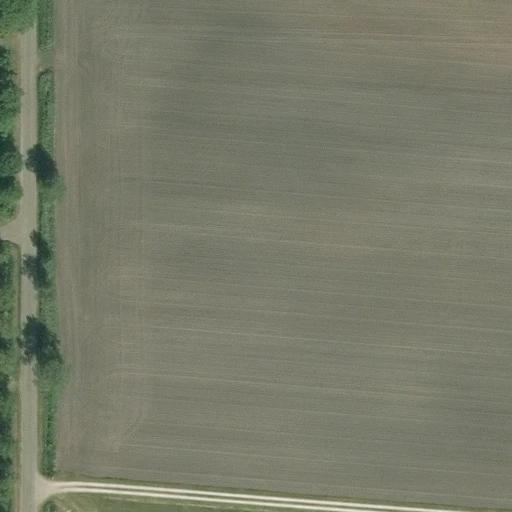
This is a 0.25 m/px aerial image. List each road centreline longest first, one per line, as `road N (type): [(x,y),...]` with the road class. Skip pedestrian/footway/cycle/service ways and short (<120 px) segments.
road 1 (unclassified): [(28,511),(25,0)]
road 2 (unknown): [(27,474),(431,511)]
